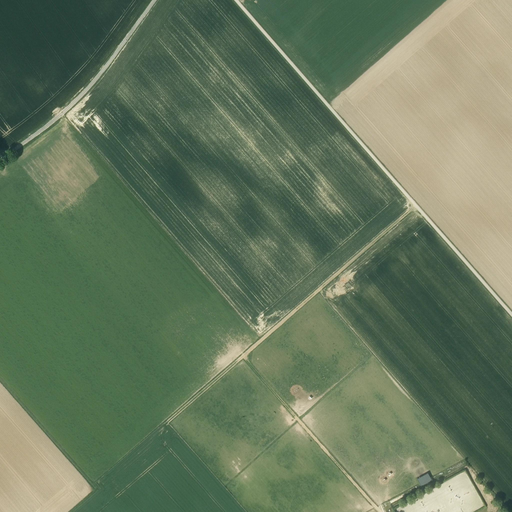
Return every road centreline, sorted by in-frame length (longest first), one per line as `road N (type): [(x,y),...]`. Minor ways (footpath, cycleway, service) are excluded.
road 1 (unclassified): [(511,316),(235,0)]
road 2 (track): [(104,476),(415,204)]
road 3 (unclassified): [(2,158),(73,104),(154,0)]
road 4 (track): [(380,511),(242,355)]
